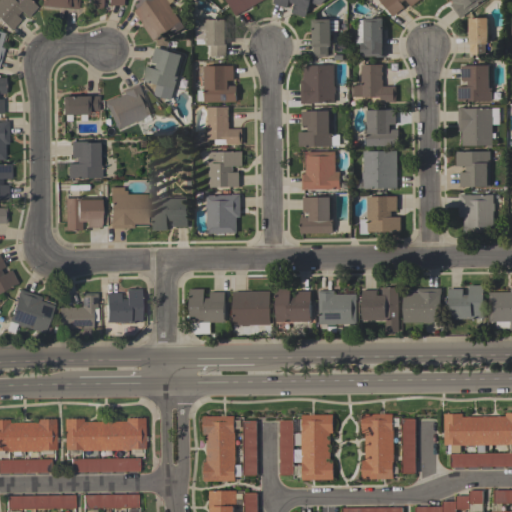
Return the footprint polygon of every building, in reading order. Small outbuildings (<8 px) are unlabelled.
[(10,32),(0,22),(0,0),(28,0),(37,8),(27,18),(20,12),(16,16),(21,20),(10,32)] [(77,0),(77,9),(40,6),(40,0),(77,0)] [(122,0),(122,6),(107,6),(107,0),(102,0),(102,9),(87,9),(87,0),(122,0)] [(172,0),(173,1),(168,4),(184,28),(171,36),(168,31),(153,42),(132,11),(134,9),(132,5),(137,2),(136,0),(172,0)] [(263,0),(235,16),(226,0),(263,0)] [(305,18),(290,13),(293,4),(288,2),(286,8),(272,4),(273,0),(325,0),(319,5),(309,3),(305,18)] [(392,17),(379,0),(419,0),(410,6),(405,0),(403,0),(400,3),(404,8),(392,17)] [(482,0),(460,18),(450,5),(452,3),(449,0),(482,0)] [(356,45),(356,39),(357,39),(357,21),(363,21),(363,19),(377,19),(377,18),(383,18),(383,57),(361,57),(361,45),(356,45)] [(487,18),(487,44),(486,44),(486,55),(469,55),(469,18),(487,18)] [(225,20),(225,57),(210,57),(210,46),(205,46),(205,41),(203,41),(203,39),(195,39),(195,19),(206,19),(206,20),(225,20)] [(313,57),(313,48),(312,48),(312,20),(331,20),(331,22),(336,22),(336,26),(345,26),(345,42),(331,42),(331,47),(328,47),(328,57),(313,57)] [(183,56),(170,101),(155,96),(153,94),(156,85),(141,81),(146,66),(154,69),(156,64),(150,62),(154,48),(183,56)] [(333,65),(333,86),(335,86),(335,94),(334,94),(334,103),(307,103),(307,104),(300,104),(300,80),(303,80),(303,66),(333,65)] [(351,97),(351,85),(360,85),(360,65),(382,65),(382,87),(396,86),(396,102),(380,102),(380,98),(362,98),(362,97),(351,97)] [(233,66),(233,80),(227,80),(227,86),(236,86),(236,103),(203,103),(203,101),(197,101),(197,90),(203,90),(203,66),(233,66)] [(491,102),(458,102),(458,87),(467,87),(467,81),(460,81),(460,66),(491,66),(491,102)] [(104,103),(124,94),(122,91),(137,84),(150,115),(142,118),(143,119),(136,122),(135,121),(116,130),(104,103)] [(99,96),(99,102),(98,102),(98,111),(88,111),(88,115),(61,116),(60,97),(99,96)] [(241,129),(241,145),(214,145),(214,140),(206,140),(206,107),(228,107),(228,129),(241,129)] [(461,146),(461,132),(458,132),(458,107),(465,107),(465,109),(498,109),(498,125),(491,125),(491,146),(461,146)] [(398,146),(365,146),(365,110),(395,110),(395,125),(389,125),(389,130),(398,129),(398,146)] [(301,111),(331,111),(331,135),(339,135),(339,146),(298,146),(298,132),(307,132),(307,126),(301,126),(301,111)] [(0,121),(8,121),(8,144),(4,144),(4,160),(0,160),(0,121)] [(101,143),(101,179),(67,179),(67,164),(76,164),(76,158),(70,158),(70,142),(85,142),(85,143),(101,143)] [(334,151),(335,172),(340,172),(340,189),(302,190),(301,174),(306,174),(305,152),(334,151)] [(396,188),(362,188),(362,171),(363,171),(363,151),(396,151),(396,188)] [(239,187),(208,187),(208,152),(242,152),(242,167),(233,167),(233,173),(239,173),(239,187)] [(490,152),(490,186),(459,186),(459,172),(465,172),(465,166),(456,166),(456,152),(490,152)] [(0,164),(11,164),(11,179),(2,179),(2,184),(7,184),(7,200),(0,200),(0,164)] [(110,187),(123,187),(123,191),(126,191),(126,195),(147,195),(147,224),(132,224),(132,228),(109,228),(109,221),(110,221),(110,195),(110,187)] [(205,234),(205,228),(206,228),(206,211),(205,211),(205,204),(206,204),(206,196),(231,195),(231,194),(239,194),(240,217),(236,217),(236,233),(205,234)] [(493,232),(463,232),(463,217),(459,217),(459,194),(465,194),(465,195),(493,195),(493,203),(494,203),(494,210),(493,210),(493,232)] [(186,196),(187,226),(172,227),(172,220),(166,220),(166,230),(152,230),(152,197),(186,196)] [(366,219),(366,196),(397,196),(397,211),(391,211),(391,217),(400,217),(400,232),(368,232),(368,234),(359,234),(359,219),(366,219)] [(100,228),(86,228),(86,222),(80,222),(81,231),(64,231),(64,198),(100,197),(100,228)] [(333,233),(300,233),(300,217),(308,217),(308,212),(302,212),(302,197),(333,197),(333,233)] [(17,284),(0,292),(0,258),(5,267),(0,270),(2,274),(10,270),(17,284)] [(448,319),(448,289),(462,289),(462,295),(469,295),(469,285),(483,285),(483,319),(448,319)] [(398,287),(398,331),(386,331),(386,320),(362,320),(362,290),(377,290),(377,295),(381,295),(381,287),(398,287)] [(275,321),(275,288),(289,288),(289,297),(296,297),(296,291),(310,291),(310,321),(275,321)] [(441,322),(403,322),(403,292),(417,292),(417,288),(441,288),(441,322)] [(511,288),(511,330),(510,330),(510,328),(496,328),(496,322),(489,322),(489,292),(510,291),(510,288),(511,288)] [(5,331),(17,296),(16,296),(19,289),(40,297),(39,301),(53,306),(43,333),(16,324),(12,333),(5,331)] [(225,322),(209,322),(210,333),(194,334),(189,329),(189,289),(204,289),(204,298),(210,298),(209,292),(224,292),(225,322)] [(140,290),(140,322),(104,322),(104,293),(119,293),(119,299),(125,299),(125,290),(140,290)] [(318,324),(318,290),(334,290),(334,294),(356,294),(356,324),(318,324)] [(270,291),(270,325),(249,325),(249,326),(241,326),(241,325),(233,325),(232,292),(270,291)] [(91,328),(58,328),(58,307),(80,307),(80,293),(96,293),(96,308),(97,308),(97,320),(91,320),(91,328)] [(511,413),(511,444),(485,445),(485,452),(477,452),(477,445),(460,445),(460,453),(451,453),(451,445),(444,445),(444,414),(462,413),(462,417),(505,416),(505,413),(511,413)] [(333,480),(301,480),(301,462),(294,462),(294,450),(301,450),(301,445),(294,445),(294,433),(301,433),(301,432),(294,432),(294,419),(301,419),(301,415),(332,414),(332,433),(329,433),(329,461),(333,461),(333,480)] [(362,414),(392,414),(392,418),(399,418),(399,427),(393,427),(393,479),(362,479),(362,460),(365,460),(365,433),(362,433),(362,414)] [(234,481),(203,481),(203,462),(206,462),(206,435),(202,435),(202,416),(233,416),(234,481)] [(64,450),(63,419),(82,419),(82,422),(124,421),(124,418),(144,418),(144,449),(64,450)] [(401,419),(414,419),(415,473),(402,473),(401,419)] [(55,450),(52,450),(52,454),(40,454),(40,450),(0,450),(0,420),(8,420),(8,422),(36,422),(36,420),(55,420),(55,450)] [(293,475),(279,475),(279,420),(292,420),(293,475)] [(256,421),(256,475),(243,475),(242,421),(256,421)] [(511,453),(511,466),(450,467),(450,454),(511,453)] [(71,472),(71,459),(138,458),(138,471),(71,472)] [(50,472),(0,472),(0,459),(50,459),(50,472)] [(511,490),(492,491),(493,504),(511,503),(511,490)] [(242,493),(242,499),(236,499),(236,507),(233,507),(233,511),(208,511),(208,491),(235,491),(235,493),(242,493)] [(482,504),(469,504),(469,509),(455,509),(455,511),(415,511),(415,507),(442,507),(442,501),(455,501),(455,496),(469,496),(469,491),(482,491),(482,504)] [(244,511),(244,493),(256,493),(256,511),(244,511)] [(6,509),(6,496),(73,495),(73,508),(6,509)] [(83,508),(82,495),(136,495),(137,507),(83,508)]
